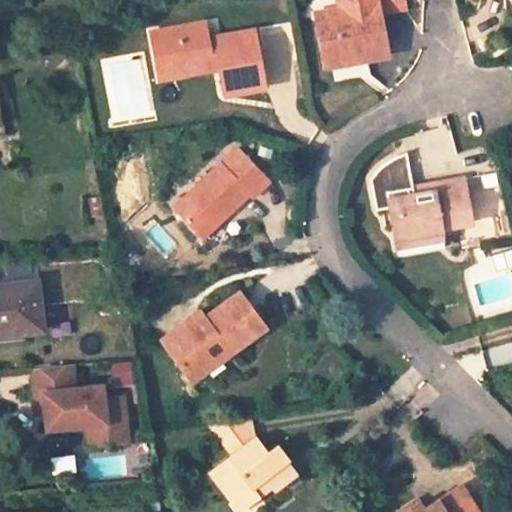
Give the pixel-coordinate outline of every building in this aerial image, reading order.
[(390,34),(385,10),(411,6),(409,0),(342,0),(344,3),(345,13),(319,18),(328,65),(350,61),(349,56),(360,54),(361,59),(374,56),(390,34)] [(317,8),(319,18),(345,13),(344,3),(317,8)] [(215,59),(222,93),(262,86),(250,27),(205,35),(201,19),(147,29),(152,59),(173,56),(177,71),(206,66),(206,61),(215,59)] [(393,53),(392,44),(390,34),(374,56),(393,53)] [(177,71),(173,56),(152,59),(155,75),(177,71)] [(251,197),(268,180),(233,148),(173,211),(199,236),(222,214),(226,218),(249,195),(251,197)] [(387,189),(396,240),(441,231),(440,219),(470,214),(461,169),(406,180),(407,186),(387,189)] [(204,241),(226,218),(222,214),(199,236),(204,241)] [(22,332),(42,330),(36,280),(0,284),(0,328),(21,326),(22,332)] [(187,378),(224,350),(229,356),(263,329),(236,294),(202,321),(193,328),(188,321),(159,342),(187,378)] [(196,314),(188,321),(193,328),(202,321),(196,314)] [(229,356),(224,350),(187,378),(192,385),(229,356)] [(74,359),(28,364),(31,389),(40,387),(42,409),(44,424),(84,419),(102,417),(103,424),(124,422),(120,390),(106,392),(104,379),(77,383),(74,359)] [(34,410),(42,409),(40,387),(31,389),(34,410)] [(247,411),(204,419),(230,449),(253,430),(247,411)] [(126,434),(124,422),(103,424),(102,417),(84,419),(86,438),(126,434)] [(253,430),(230,449),(208,468),(233,497),(251,482),(258,490),(270,481),(274,485),(296,466),(285,453),(288,450),(275,435),(265,444),(253,430)] [(240,505),(258,490),(251,482),(233,497),(240,505)] [(417,511),(471,511),(463,496),(433,511),(420,511),(419,511),(417,511)]
